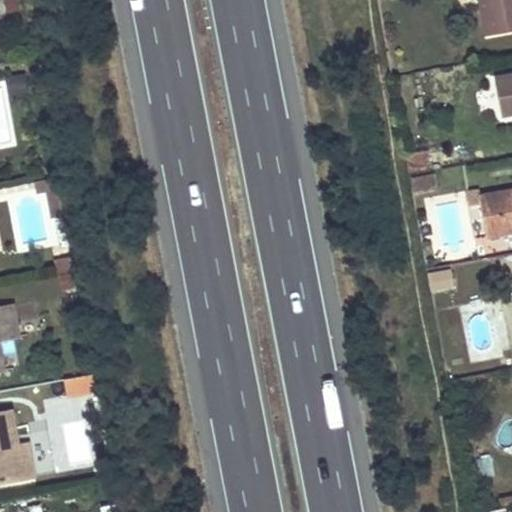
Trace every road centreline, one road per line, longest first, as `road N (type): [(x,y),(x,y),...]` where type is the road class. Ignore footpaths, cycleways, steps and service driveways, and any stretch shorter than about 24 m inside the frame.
road 1 (motorway): [(338,511),(239,0)]
road 2 (motorway): [(159,0),(257,511)]
